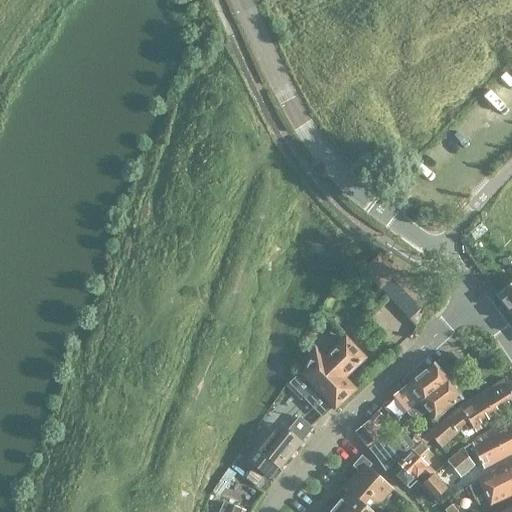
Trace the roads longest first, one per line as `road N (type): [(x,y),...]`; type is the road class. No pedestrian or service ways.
road 1 (tertiary): [(434,249),(370,205),(327,162),(293,112),(240,0)]
road 2 (tertiary): [(273,511),(335,429),(477,300)]
